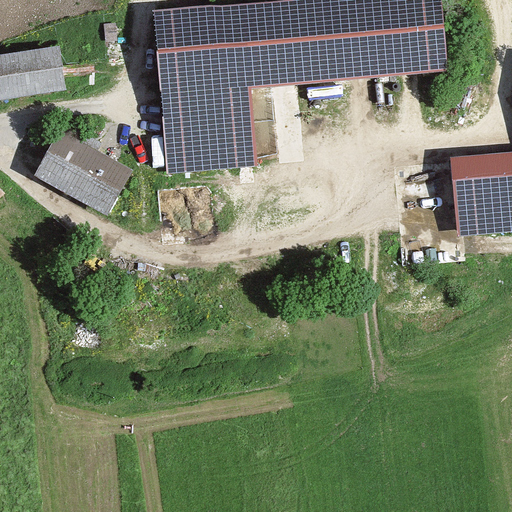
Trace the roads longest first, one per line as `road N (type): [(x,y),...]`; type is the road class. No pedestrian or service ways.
road 1 (track): [(0,133),(31,185),(102,239),(179,262),(295,242),(358,195),(392,148),(493,132),(506,28),(494,0)]
road 2 (track): [(147,0),(137,51),(80,106)]
